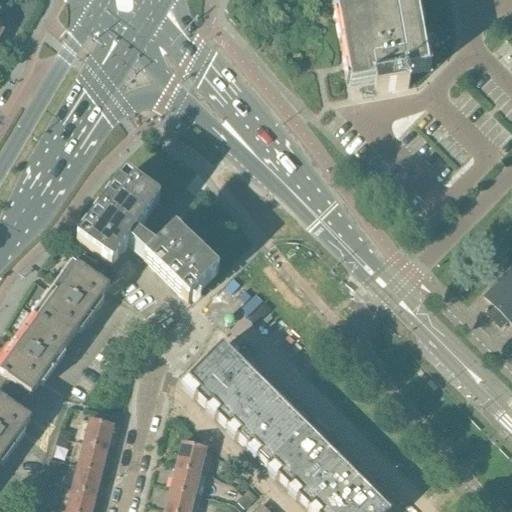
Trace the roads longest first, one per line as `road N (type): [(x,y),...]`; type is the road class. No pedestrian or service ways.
road 1 (residential): [(422,511),(225,318),(200,323)]
road 2 (tertiary): [(392,300),(202,96)]
road 3 (residential): [(122,511),(155,371),(200,323)]
road 4 (residential): [(511,179),(392,300)]
road 5 (tertiary): [(511,420),(392,300)]
road 6 (secondary): [(0,255),(81,125)]
road 7 (secondary): [(81,125),(154,91),(202,96)]
